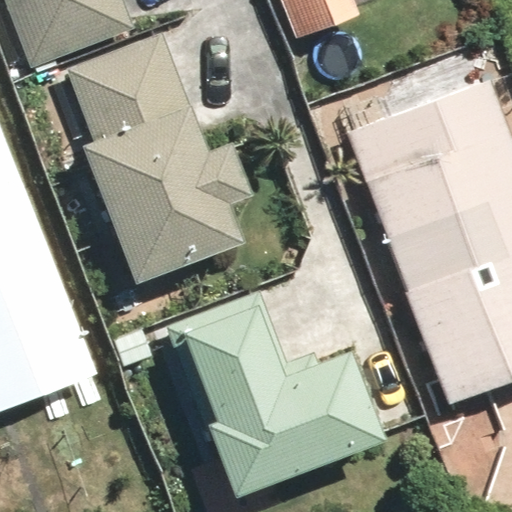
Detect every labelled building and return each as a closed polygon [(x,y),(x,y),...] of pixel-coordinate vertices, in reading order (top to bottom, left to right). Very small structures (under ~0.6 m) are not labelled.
[(0,0),(0,5),(25,72),(130,33),(118,0),(0,0)] [(346,0),(271,0),(289,41),(353,15),(346,0)] [(196,156),(152,35),(60,69),(89,146),(71,153),(121,292),(231,252),(216,208),(235,201),(216,149),(196,156)] [(511,183),(474,85),(342,136),(447,406),(511,380),(511,183)] [(0,413),(84,382),(0,154),(0,413)] [(250,295),(163,327),(201,430),(194,433),(220,506),(370,451),(336,360),(281,381),(250,295)]
